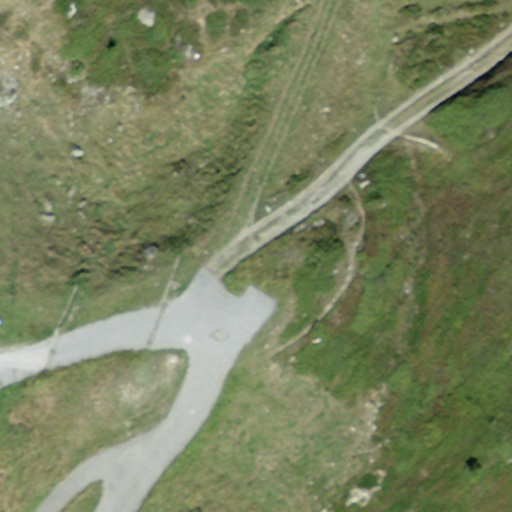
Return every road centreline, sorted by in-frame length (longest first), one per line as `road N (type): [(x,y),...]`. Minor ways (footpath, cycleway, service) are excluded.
road 1 (track): [(161,321),(207,260),(511,35)]
road 2 (residential): [(0,373),(161,321)]
